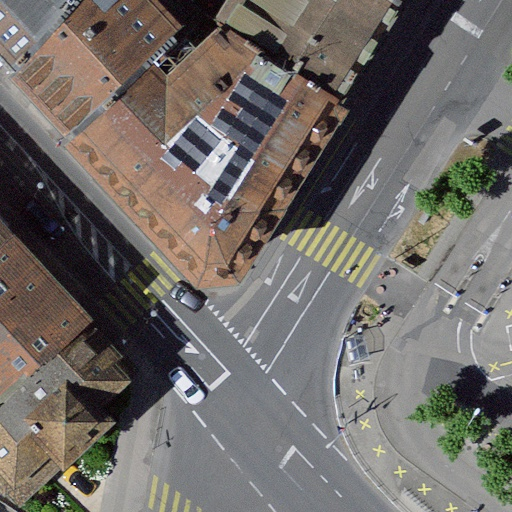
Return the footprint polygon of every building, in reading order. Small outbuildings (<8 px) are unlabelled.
[(0,0),(0,63),(11,74),(81,0),(0,0)] [(81,0),(11,74),(62,141),(180,31),(145,0),(81,0)] [(339,111),(401,11),(385,0),(231,0),(215,27),(339,111)] [(385,0),(401,11),(407,0),(385,0)] [(351,119),(339,111),(215,27),(180,31),(62,141),(205,294),(240,295),(351,119)] [(0,205),(0,411),(87,333),(103,318),(0,205)] [(87,333),(0,411),(0,488),(19,511),(22,511),(125,420),(111,406),(140,379),(124,364),(131,358),(116,343),(105,351),(87,333)]
